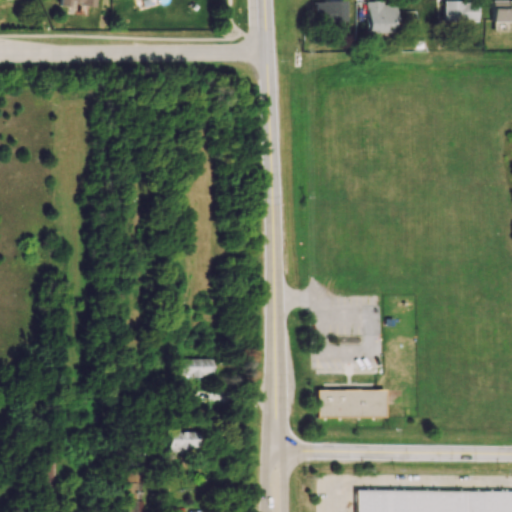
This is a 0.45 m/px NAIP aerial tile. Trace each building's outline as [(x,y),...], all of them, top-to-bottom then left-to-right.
[(343,21),(343,0),(311,1),(311,21),(343,21)] [(511,0),(489,0),(489,22),(511,21),(511,0)] [(364,32),(392,31),(392,1),(363,2),(364,32)] [(440,22),(474,22),(474,1),(440,1),(440,22)] [(176,375),(210,376),(211,359),(177,358),(176,375)] [(314,417),(314,389),(381,389),(382,417),(314,417)] [(195,431),(166,431),(165,449),(195,449),(195,431)] [(122,511),(137,511),(137,464),(121,464),(122,511)] [(353,511),(354,489),(511,491),(511,511),(353,511)]
